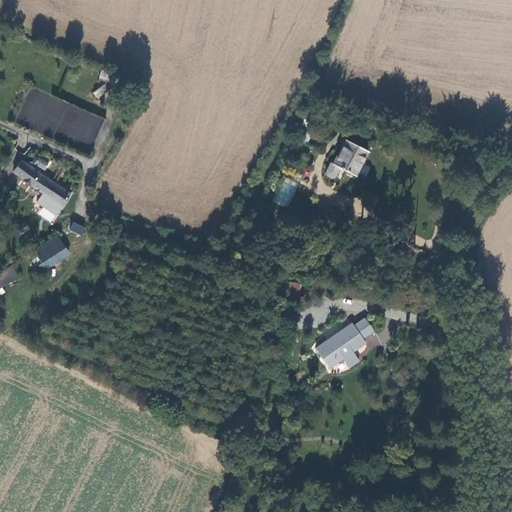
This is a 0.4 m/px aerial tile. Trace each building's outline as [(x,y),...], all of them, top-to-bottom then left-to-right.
[(125,86),(101,75),(97,84),(122,95),(125,86)] [(67,136),(92,147),(105,119),(81,108),(73,125),(73,124),(67,136)] [(349,141),(336,165),(355,176),(369,152),(349,141)] [(13,173),(63,206),(73,192),(23,160),(13,173)] [(360,174),(366,176),(370,167),(364,164),(360,174)] [(283,177),(274,202),(288,208),(298,182),(283,177)] [(353,216),(361,216),(362,198),(354,197),(353,216)] [(14,210),(11,209),(8,211),(7,214),(9,217),(12,219),(15,217),(17,215),(16,212),(14,210)] [(82,235),(85,227),(72,222),(69,230),(82,235)] [(30,230),(25,224),(16,230),(21,236),(30,230)] [(58,236),(35,250),(42,261),(65,247),(58,236)] [(13,266),(0,272),(0,287),(18,277),(13,266)] [(297,301),(300,284),(289,282),(286,299),(297,301)] [(349,325),(360,340),(372,331),(362,316),(349,325)] [(330,339),(318,348),(332,368),(343,360),(349,368),(359,361),(352,352),(363,344),(360,340),(349,325),(339,332),(335,326),(325,333),(330,339)]
